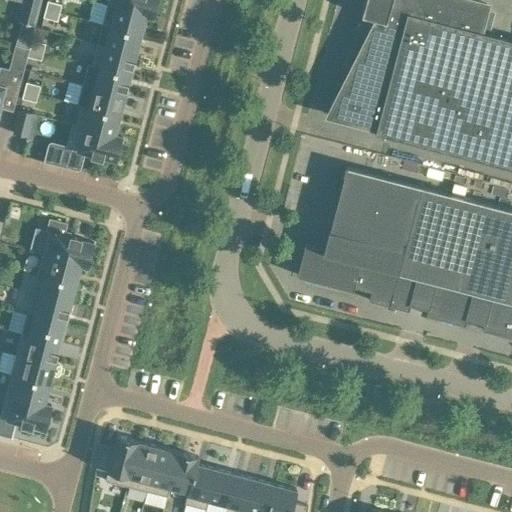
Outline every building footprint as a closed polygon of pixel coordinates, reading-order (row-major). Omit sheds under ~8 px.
[(34,24),(35,24),(41,0),(25,0),(20,21),(34,25),(34,24)] [(48,0),(46,9),(60,12),(62,4),(48,0)] [(108,0),(107,4),(146,15),(153,16),(157,0),(108,0)] [(474,0),(365,0),(362,15),(377,19),(345,83),(337,81),(329,114),(376,126),(375,131),(511,167),(511,37),(480,29),(487,3),(474,0)] [(107,4),(102,24),(141,34),(146,15),(107,4)] [(46,9),(43,17),(57,21),(60,12),(46,9)] [(102,24),(97,44),(136,54),(141,34),(102,24)] [(30,48),(44,51),(46,43),(32,39),(30,48)] [(97,44),(92,64),(131,74),(136,54),(97,44)] [(44,51),(30,48),(28,56),(42,60),(44,51)] [(88,63),(83,83),(125,94),(131,74),(92,64),(88,63)] [(23,72),(10,68),(0,65),(0,108),(0,107),(13,110),(18,91),(23,72)] [(26,81),(24,90),(38,93),(41,85),(26,81)] [(81,105),(81,104),(120,114),(125,94),(83,83),(77,104),(81,105)] [(38,93),(24,90),(22,98),(36,102),(38,93)] [(81,105),(76,123),(115,134),(120,114),(81,104),(81,105)] [(13,132),(27,136),(34,112),(20,109),(13,132)] [(62,146),(57,165),(76,170),(77,170),(78,170),(79,170),(79,169),(80,169),(81,168),(81,167),(85,151),(92,153),(91,155),(102,157),(103,156),(116,159),(122,135),(115,134),(76,123),(72,122),(67,145),(66,147),(62,146)] [(511,208),(347,165),(330,229),(329,229),(324,248),(305,243),(297,274),(354,289),(354,285),(372,290),(369,299),(409,310),(411,304),(428,308),(426,314),(465,324),(467,318),(484,323),(483,329),(511,336),(511,208)] [(49,217),(46,231),(48,232),(42,254),(81,264),(88,265),(94,242),(81,238),(81,237),(71,234),(70,235),(64,234),(67,222),(49,217)] [(42,254),(37,273),(76,283),(81,264),(42,254)] [(37,273),(32,293),(71,303),(76,283),(37,273)] [(32,293),(27,313),(65,323),(71,303),(32,293)] [(27,313),(21,333),(60,343),(65,323),(27,313)] [(21,333),(16,353),(55,363),(60,343),(21,333)] [(16,353),(11,372),(50,383),(55,363),(16,353)] [(11,372),(6,392),(45,402),(50,383),(11,372)] [(0,414),(0,434),(12,438),(16,420),(21,422),(21,423),(29,425),(29,424),(45,428),(52,404),(45,402),(6,392),(0,415),(0,414)] [(101,444),(96,467),(108,470),(105,479),(127,485),(139,440),(117,435),(114,447),(101,444)] [(139,440),(127,485),(147,490),(159,446),(139,440)] [(159,446),(147,490),(167,496),(179,451),(159,446)] [(179,451),(167,496),(168,496),(169,489),(170,486),(188,491),(187,494),(185,503),(186,503),(198,456),(179,451)] [(198,456),(186,503),(206,508),(216,468),(197,463),(199,456),(198,456)] [(216,468),(206,508),(207,508),(209,499),(228,504),(236,473),(216,468)] [(236,473),(228,504),(247,509),(245,511),(246,511),(256,478),(236,473)] [(256,478),(246,511),(267,511),(275,483),(256,478)] [(275,483),(267,511),(306,511),(308,505),(294,501),(297,489),(275,483)]
